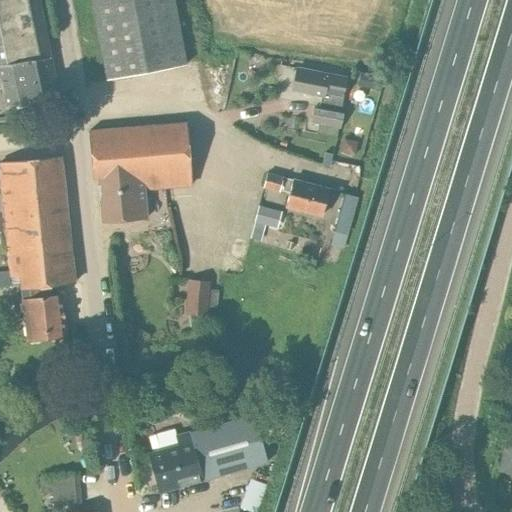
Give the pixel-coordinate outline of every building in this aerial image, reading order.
[(0,0),(0,21),(1,22),(18,18),(16,11),(21,10),(18,0),(0,0)] [(135,0),(125,0),(97,5),(97,8),(98,12),(99,16),(100,22),(101,25),(138,18),(138,15),(135,1),(135,0)] [(180,0),(182,10),(192,8),(190,0),(180,0)] [(192,8),(182,10),(184,19),(193,17),(194,17),(192,8)] [(138,18),(101,25),(101,27),(102,27),(102,28),(103,32),(105,42),(105,45),(142,38),(142,35),(141,35),(139,21),(138,18)] [(195,28),(186,30),(188,40),(197,38),(198,38),(196,28),(195,28)] [(142,38),(105,45),(106,48),(109,66),(117,65),(121,64),(129,62),(132,76),(158,71),(156,56),(146,58),(145,55),(143,41),(142,38)] [(346,79),(328,75),(296,68),(292,89),(323,96),(324,93),(342,96),(346,79)] [(360,73),(357,86),(380,91),(383,78),(360,73)] [(336,135),(338,128),(339,128),(343,112),(315,106),(312,123),(319,124),(318,131),(336,135)] [(146,133),(108,136),(112,175),(144,172),(144,174),(149,173),(146,133)] [(343,139),(341,152),(355,155),(357,141),(343,139)] [(11,271),(0,271),(0,286),(20,284),(23,312),(26,340),(36,339),(45,338),(65,335),(61,294),(51,295),(49,285),(74,282),(61,156),(0,162),(0,175),(1,183),(11,271)] [(112,175),(100,176),(103,222),(123,220),(131,219),(148,218),(147,207),(146,199),(145,189),(145,187),(144,172),(140,173),(122,174),(112,175)] [(266,173),(263,187),(279,191),(280,190),(289,192),(286,206),(321,215),(328,189),(266,173)] [(334,232),(343,234),(346,235),(356,197),(355,197),(344,194),(334,232)] [(258,205),(253,227),(263,230),(265,225),(270,226),(274,209),(258,205)] [(189,281),(186,312),(206,314),(208,282),(189,281)] [(167,403),(146,409),(151,425),(172,419),(167,403)] [(160,451),(149,454),(159,492),(160,492),(186,485),(213,477),(266,462),(260,439),(272,436),(265,412),(253,415),(200,430),(176,436),(174,428),(155,433),(160,451)] [(26,458),(22,451),(2,464),(6,470),(6,471),(4,468),(0,471),(0,484),(3,489),(19,479),(17,476),(32,467),(31,466),(38,461),(34,453),(26,458)] [(77,473),(58,475),(40,477),(41,493),(53,492),(54,506),(81,503),(77,473)]
